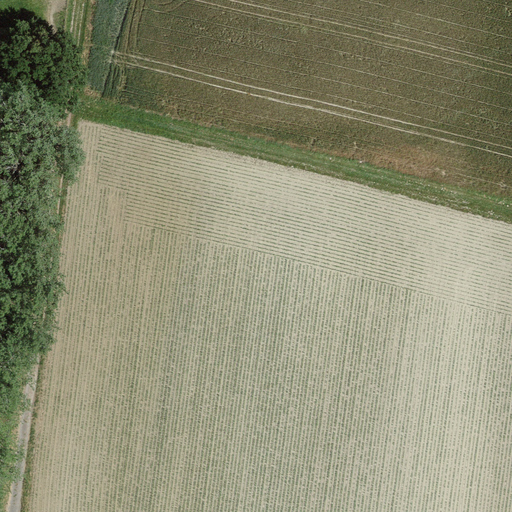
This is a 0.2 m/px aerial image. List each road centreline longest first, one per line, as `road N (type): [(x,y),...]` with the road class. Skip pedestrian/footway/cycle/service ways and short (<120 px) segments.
road 1 (track): [(16,511),(82,0)]
road 2 (track): [(68,102),(511,221)]
